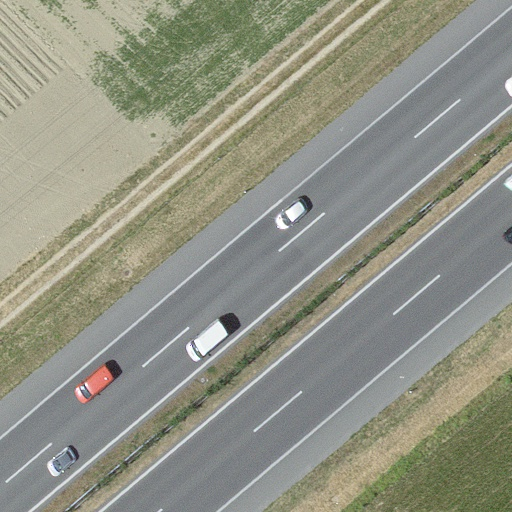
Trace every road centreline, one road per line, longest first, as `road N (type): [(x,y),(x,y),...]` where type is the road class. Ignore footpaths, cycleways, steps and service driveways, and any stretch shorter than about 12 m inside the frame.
road 1 (motorway): [(511,58),(0,490)]
road 2 (track): [(382,0),(0,323)]
road 3 (motorway): [(160,511),(511,215)]
